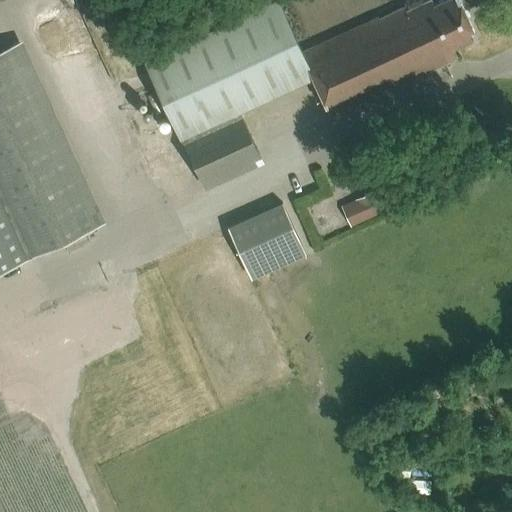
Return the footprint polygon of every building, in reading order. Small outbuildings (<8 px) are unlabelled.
[(180,141),(238,113),(314,76),(303,52),(302,52),(277,0),(143,65),(180,141)] [(303,52),(314,76),(333,115),(456,57),(451,46),(475,35),(458,0),(443,0),(433,5),(430,0),(428,0),(406,10),(405,7),(379,19),(378,16),(303,52)] [(21,42),(0,51),(0,271),(12,266),(29,258),(104,224),(21,42)] [(231,151),(241,173),(262,163),(251,141),(231,151)] [(399,196),(393,183),(381,188),(387,202),(399,196)] [(351,226),(382,211),(373,191),(341,206),(351,226)] [(248,270),(301,245),(282,203),(229,227),(248,270)] [(408,396),(394,402),(402,420),(427,410),(424,401),(443,393),(439,385),(409,398),(408,396)] [(430,495),(431,480),(397,479),(397,494),(430,495)]
